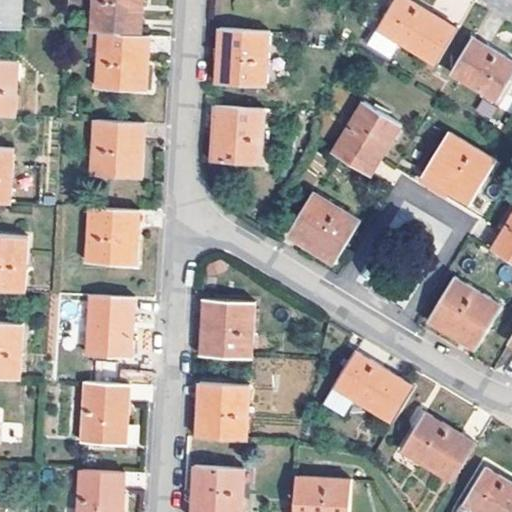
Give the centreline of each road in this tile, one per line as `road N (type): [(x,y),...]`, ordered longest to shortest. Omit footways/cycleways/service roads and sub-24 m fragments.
road 1 (residential): [(188,207),(176,244),(163,511)]
road 2 (residential): [(391,333),(450,242),(444,215),(421,202),(396,208),(337,301)]
road 3 (residential): [(188,207),(180,171),(191,0)]
road 4 (residential): [(337,301),(188,207)]
road 5 (residential): [(511,402),(391,333)]
